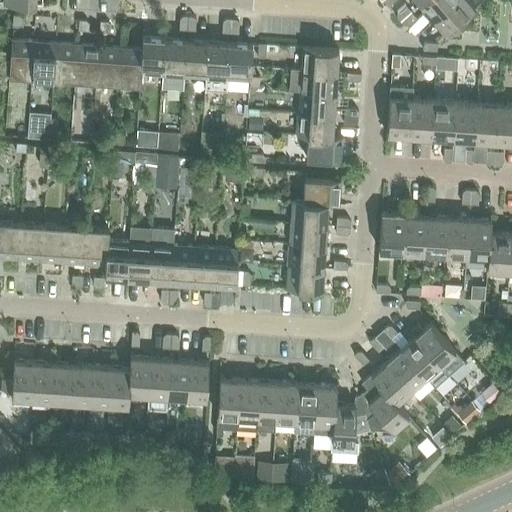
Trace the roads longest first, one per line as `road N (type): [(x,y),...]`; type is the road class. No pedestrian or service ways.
road 1 (residential): [(0,308),(345,328),(358,313),(371,172)]
road 2 (residential): [(371,172),(377,38),(361,10),(205,0)]
road 3 (residential): [(371,172),(511,181)]
